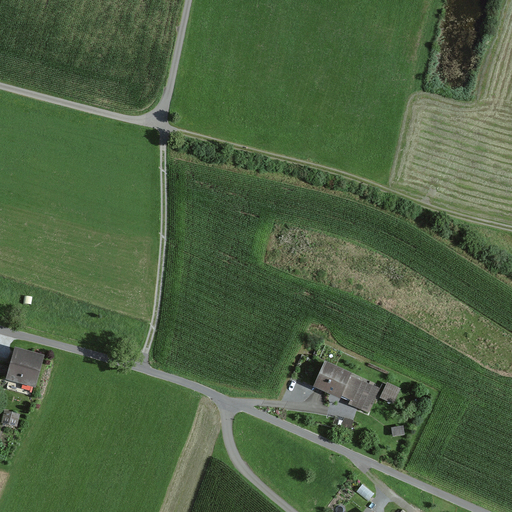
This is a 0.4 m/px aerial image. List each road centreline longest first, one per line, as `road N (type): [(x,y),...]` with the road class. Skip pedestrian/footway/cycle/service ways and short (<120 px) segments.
road 1 (unclassified): [(0,330),(143,368),(482,511)]
road 2 (unclassified): [(0,86),(127,121),(159,119),(189,0)]
road 3 (track): [(143,368),(163,256),(159,119)]
